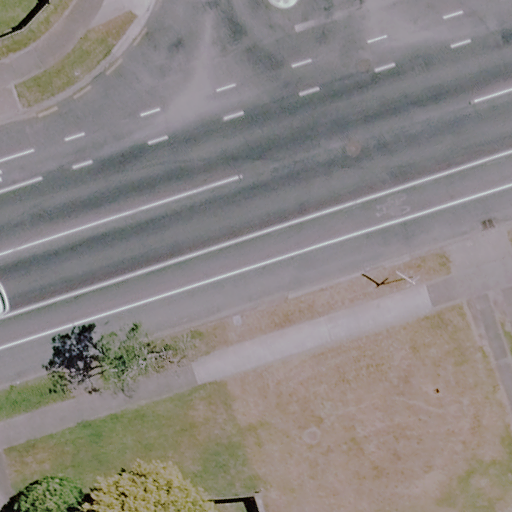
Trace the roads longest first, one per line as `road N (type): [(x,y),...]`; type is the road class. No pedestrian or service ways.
road 1 (tertiary): [(0,252),(327,145)]
road 2 (tertiary): [(327,145),(511,85)]
road 3 (residential): [(327,145),(281,0)]
